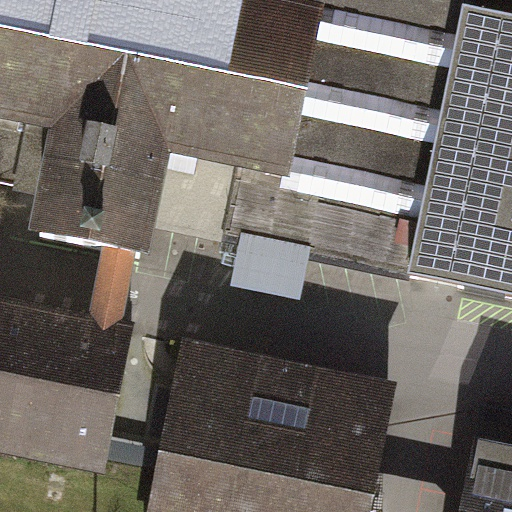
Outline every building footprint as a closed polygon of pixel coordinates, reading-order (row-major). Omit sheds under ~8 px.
[(0,0),(0,193),(25,199),(16,238),(97,255),(129,262),(135,263),(142,229),(159,145),(278,170),(313,0),(0,0)] [(473,0),(313,0),(278,170),(159,145),(142,229),(204,242),(194,292),(295,313),(306,260),(403,280),(461,4),(472,7),(473,0)] [(403,280),(511,302),(511,14),(472,7),(461,4),(403,280)] [(90,285),(84,318),(116,325),(123,292),(129,262),(97,255),(90,285)] [(0,300),(0,454),(99,475),(130,328),(116,325),(84,318),(0,300)] [(143,511),(364,511),(390,389),(178,345),(143,511)] [(511,511),(511,414),(484,409),(462,511),(511,511)]
